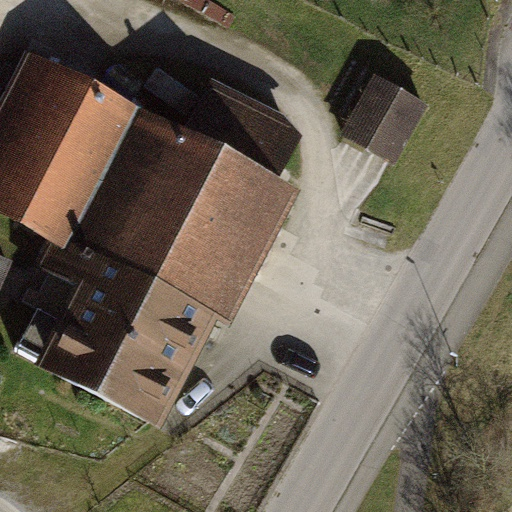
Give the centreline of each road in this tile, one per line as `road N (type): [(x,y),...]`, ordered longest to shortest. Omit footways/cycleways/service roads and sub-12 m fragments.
road 1 (tertiary): [(301,511),(511,138)]
road 2 (track): [(372,388),(422,423),(410,511)]
